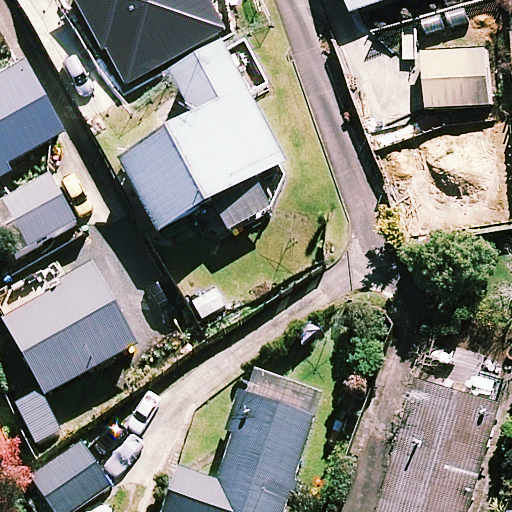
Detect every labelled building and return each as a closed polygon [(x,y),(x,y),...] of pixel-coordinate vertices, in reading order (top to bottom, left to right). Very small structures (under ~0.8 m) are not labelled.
[(406,2),(409,12),(436,4),(435,0),(339,0),(346,21),(406,2)] [(423,63),(428,135),(462,133),(461,113),(490,111),(486,59),(423,63)] [(228,244),(269,223),(288,185),(249,109),(267,99),(246,60),(173,98),(196,143),(124,181),(160,251),(217,221),(228,244)] [(0,183),(66,145),(29,83),(0,99),(0,183)] [(78,233),(54,188),(0,216),(0,239),(14,266),(78,233)] [(176,316),(149,268),(124,282),(151,329),(176,316)] [(137,358),(95,286),(5,337),(46,410),(137,358)] [(289,511),(323,409),(256,387),(219,500),(180,488),(172,511),(289,511)] [(474,511),(502,415),(422,393),(388,511),(474,511)] [(0,459),(9,456),(0,436),(0,459)] [(90,511),(111,497),(80,455),(31,492),(45,511),(90,511)]
